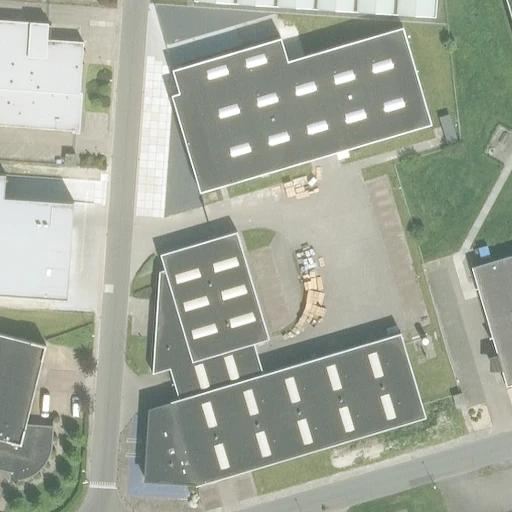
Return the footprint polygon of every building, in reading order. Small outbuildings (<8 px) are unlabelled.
[(274,0),(274,7),(314,10),(315,0),(274,0)] [(315,0),(314,10),(355,12),(355,0),(315,0)] [(355,0),(355,12),(395,15),(395,0),(355,0)] [(395,0),(395,15),(435,18),(436,0),(395,0)] [(0,125),(76,131),(77,131),(83,43),(47,40),(48,24),(0,20),(0,125)] [(171,96),(172,99),(200,193),(431,124),(402,27),(287,61),(281,38),(172,70),(179,93),(171,96)] [(75,155),(65,154),(64,164),(74,165),(75,155)] [(0,174),(0,294),(67,300),(74,202),(4,197),(5,175),(0,174)] [(159,272),(156,316),(152,374),(169,369),(174,384),(258,359),(254,344),(269,339),(237,232),(160,255),(164,270),(159,272)] [(511,255),(492,262),(471,268),(506,387),(511,384),(511,255)] [(195,486),(228,476),(425,418),(400,333),(263,374),(258,359),(174,384),(178,399),(170,402),(171,404),(149,410),(145,480),(194,484),(195,486)] [(45,346),(0,334),(0,470),(7,472),(9,473),(11,473),(14,473),(17,472),(19,472),(21,472),(23,478),(20,479),(18,480),(18,481),(21,480),(24,480),(26,479),(30,477),(34,475),(36,474),(38,472),(41,469),(43,467),(45,465),(46,463),(48,460),(49,456),(50,454),(51,451),(52,447),(52,444),(52,442),(54,421),(52,420),(52,426),(26,424),(45,346)] [(456,409),(465,406),(462,393),(452,396),(456,409)]
